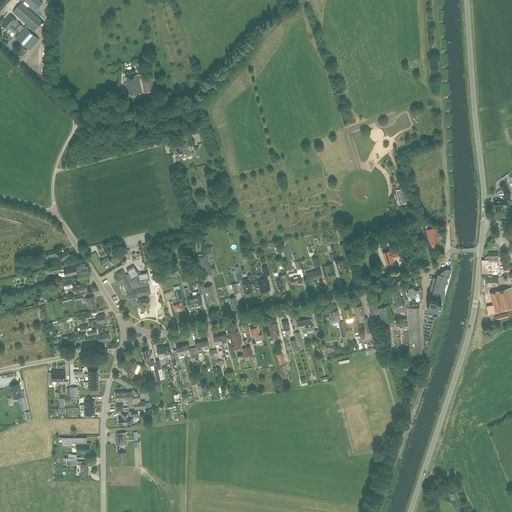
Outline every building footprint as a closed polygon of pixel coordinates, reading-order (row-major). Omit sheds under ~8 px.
[(7,0),(0,0),(0,1),(0,11),(9,1),(7,0)] [(23,0),(36,11),(43,3),(39,0),(23,0)] [(39,40),(32,33),(43,22),(21,2),(12,12),(27,25),(25,27),(15,38),(29,51),(39,40)] [(8,31),(9,29),(15,34),(22,26),(19,23),(15,27),(13,25),(17,22),(10,15),(5,21),(2,25),(8,31)] [(141,93),(138,75),(125,77),(127,83),(126,83),(128,95),(141,93)] [(141,79),(144,93),(155,91),(152,77),(141,79)] [(189,155),(186,142),(178,144),(180,151),(176,152),(177,156),(181,155),(181,156),(189,155)] [(504,182),(499,186),(504,192),(508,188),(504,182)] [(502,201),(494,201),(494,207),(496,207),(496,211),(501,211),(501,207),(502,207),(502,205),(507,205),(507,201),(502,201)] [(436,249),(434,242),(436,242),(434,237),(437,236),(435,233),(437,232),(436,230),(435,230),(434,228),(430,229),(431,232),(427,233),(430,243),(432,250),(436,249)] [(417,245),(415,236),(407,238),(409,247),(417,245)] [(339,245),(343,258),(348,256),(344,243),(339,245)] [(142,246),(145,256),(152,255),(149,244),(142,246)] [(398,256),(395,246),(388,248),(389,251),(383,253),(386,263),(394,261),(393,259),(395,258),(394,257),(398,256)] [(46,253),(39,255),(40,260),(46,258),(46,261),(49,261),(48,256),(57,254),(56,250),(46,252),(46,253)] [(67,250),(58,255),(62,262),(71,256),(67,250)] [(100,261),(103,266),(111,262),(114,266),(116,265),(112,258),(110,259),(107,255),(107,254),(105,250),(99,253),(102,258),(103,257),(104,259),(100,261)] [(488,275),(491,275),(491,272),(492,272),(498,272),(498,260),(497,260),(497,258),(498,258),(498,252),(488,252),(488,256),(484,259),(484,260),(482,260),(482,273),(488,273),(488,275)] [(210,269),(209,264),(206,254),(198,254),(198,256),(196,257),(199,268),(203,267),(206,277),(212,275),(210,269)] [(152,255),(145,256),(147,267),(154,265),(152,255)] [(301,268),(299,260),(298,260),(297,256),(293,257),(294,260),(295,260),(295,261),(294,261),(296,270),(301,268)] [(320,266),(318,257),(312,258),(314,268),(320,266)] [(338,262),(342,273),(349,270),(345,259),(338,262)] [(325,266),(328,275),(335,273),(332,264),(325,266)] [(64,269),(66,277),(77,274),(75,266),(64,269)] [(126,291),(128,299),(151,294),(149,286),(148,286),(147,280),(149,280),(148,272),(138,274),(134,266),(127,270),(129,274),(126,276),(122,270),(117,273),(119,276),(115,278),(118,284),(122,282),(127,291),(126,291)] [(319,269),(307,273),(309,281),(316,279),(316,278),(322,277),(319,269)] [(442,303),(440,302),(448,277),(449,277),(451,270),(447,269),(441,272),(440,275),(438,274),(437,278),(431,298),(431,299),(430,298),(427,308),(439,311),(442,303)] [(242,282),(245,293),(252,291),(250,285),(254,284),(253,280),(252,274),(247,275),(248,281),(242,282)] [(300,274),(296,275),(289,277),(292,285),(302,282),(300,274)] [(275,279),(278,289),(285,287),(284,283),(287,282),(285,275),(282,276),(282,275),(278,276),(277,275),(274,276),(273,277),(274,279),(275,279)] [(491,275),(488,275),(488,277),(486,277),(486,286),(498,286),(498,277),(492,277),(492,276),(491,276),(491,275)] [(437,278),(433,277),(428,297),(431,298),(437,278)] [(257,280),(261,292),(270,289),(266,278),(257,280)] [(74,294),(87,290),(85,282),(72,285),(71,281),(64,283),(65,291),(73,289),(74,294)] [(231,284),(234,294),(241,292),(238,283),(231,284)] [(54,294),(62,292),(60,284),(49,287),(50,291),(53,290),(54,294)] [(212,285),(204,287),(208,302),(216,300),(212,285)] [(195,306),(193,296),(189,297),(188,293),(187,287),(184,288),(186,294),(189,308),(195,306)] [(415,290),(415,289),(413,290),(412,288),(408,289),(409,292),(407,293),(407,296),(410,296),(410,298),(415,296),(416,299),(416,301),(421,300),(420,295),(418,289),(417,290),(415,290)] [(483,295),(488,314),(511,307),(511,291),(511,288),(507,289),(483,295)] [(176,299),(172,300),(173,302),(174,302),(174,304),(173,304),(175,311),(182,310),(180,302),(180,300),(181,299),(181,298),(182,298),(180,289),(174,291),(176,299)] [(367,305),(372,303),(368,290),(363,292),(367,305)] [(193,296),(195,306),(202,304),(199,291),(196,291),(197,295),(193,296)] [(399,294),(393,295),(396,306),(402,305),(402,306),(405,305),(404,299),(401,299),(399,294)] [(88,309),(96,307),(94,296),(86,298),(88,309)] [(235,297),(229,298),(232,309),(239,307),(235,297)] [(369,305),(371,312),(372,315),(373,314),(374,316),(377,315),(377,313),(379,313),(380,319),(378,319),(379,323),(385,321),(385,322),(392,320),(388,305),(381,307),(381,308),(378,309),(376,303),(369,305)] [(415,304),(407,305),(410,358),(420,357),(417,308),(416,308),(415,304)] [(362,305),(355,307),(354,307),(357,319),(365,317),(364,314),(362,305)] [(346,319),(353,317),(350,308),(344,309),(346,319)] [(331,311),(331,312),(330,312),(332,320),(332,323),(338,322),(342,337),(346,336),(343,321),(340,321),(339,318),(337,310),(333,311),(331,311)] [(96,316),(97,324),(100,323),(100,324),(103,324),(103,323),(106,322),(104,314),(96,316)] [(363,318),(367,333),(371,332),(367,317),(363,318)] [(305,327),(304,320),(297,321),(298,329),(305,327),(305,330),(306,330),(305,327)] [(268,325),(270,336),(271,336),(272,340),(277,339),(277,335),(275,323),(268,325)] [(262,335),(259,335),(257,327),(250,328),(251,337),(254,336),(255,341),(263,340),(262,335)] [(231,333),(235,345),(234,346),(235,350),(240,348),(239,344),(242,343),(237,331),(231,333)] [(303,348),(299,331),(295,333),(299,349),(303,348)] [(97,335),(99,343),(110,340),(108,332),(97,335)] [(222,346),(220,335),(213,337),(215,345),(219,344),(219,347),(222,346)] [(299,352),(295,339),(290,340),(294,353),(299,352)] [(204,353),(201,341),(195,343),(197,352),(199,353),(201,352),(201,353),(203,354),(204,354),(204,353)] [(169,346),(163,348),(165,358),(166,362),(169,362),(168,357),(171,356),(169,346)] [(184,356),(182,346),(176,347),(178,355),(174,355),(175,358),(177,369),(180,369),(179,364),(179,363),(178,359),(185,358),(184,356)] [(165,358),(163,348),(157,349),(158,357),(162,356),(163,358),(165,358)] [(216,349),(213,350),(216,364),(219,364),(219,367),(223,366),(222,360),(218,361),(217,355),(216,349)] [(149,366),(153,365),(154,365),(153,361),(150,361),(149,357),(150,357),(148,350),(142,351),(144,359),(145,362),(148,362),(149,366)] [(288,374),(280,350),(275,352),(283,376),(288,374)] [(138,365),(130,361),(128,367),(127,367),(125,370),(129,373),(128,376),(134,379),(136,374),(134,374),(138,365)] [(17,384),(15,385),(10,386),(13,397),(17,397),(18,396),(18,398),(18,399),(22,409),(27,408),(25,397),(24,397),(23,396),(25,395),(24,390),(20,391),(18,384),(17,384)] [(125,400),(124,392),(115,393),(116,401),(125,400)] [(132,392),(124,392),(125,400),(133,400),(132,392)] [(145,401),(133,402),(134,410),(146,408),(145,401)] [(80,410),(84,410),(85,417),(92,417),(92,414),(95,414),(94,407),(80,407),(80,410)] [(122,416),(122,418),(119,418),(119,419),(119,420),(119,422),(120,425),(123,425),(124,426),(127,426),(127,425),(127,424),(131,424),(133,423),(134,423),(133,420),(132,419),(130,419),(130,417),(129,417),(129,416),(138,415),(138,411),(121,413),(122,416)] [(117,436),(117,444),(126,444),(126,435),(117,436)] [(86,452),(89,452),(89,443),(86,443),(86,438),(86,437),(72,437),(72,438),(69,438),(62,438),(62,444),(77,444),(77,449),(77,452),(81,452),(81,454),(82,454),(82,453),(86,453),(86,452)] [(118,453),(118,462),(126,462),(126,452),(118,453)] [(81,474),(88,474),(88,464),(85,464),(85,461),(79,461),(79,465),(81,465),(81,474)]
